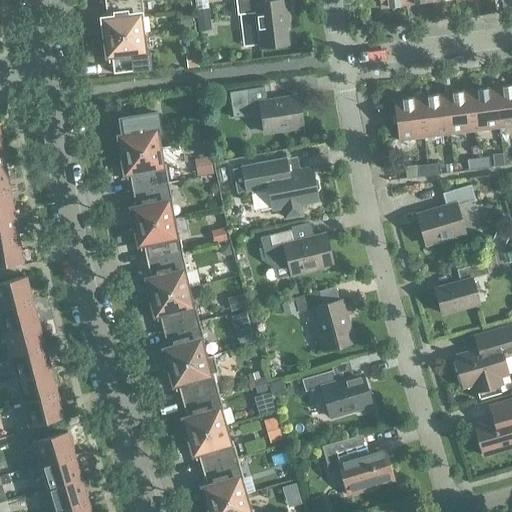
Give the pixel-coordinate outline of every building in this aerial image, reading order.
[(141,0),(118,0),(104,1),(106,19),(103,20),(105,38),(141,34),(139,18),(144,17),(141,0)] [(235,0),(237,15),(256,13),(260,48),(288,44),(285,19),(288,19),(285,0),(282,0),(265,2),(264,0),(235,0)] [(406,5),(405,0),(378,0),(380,8),(406,5)] [(197,11),(199,24),(210,23),(208,10),(197,11)] [(191,15),(180,17),(182,29),(193,28),(191,15)] [(141,34),(105,38),(107,56),(111,56),(113,74),(150,69),(148,49),(143,50),(141,34)] [(188,69),(198,67),(196,51),(188,52),(189,56),(186,56),(188,69)] [(499,128),(511,126),(511,85),(494,87),(499,128)] [(264,87),(239,91),(230,93),(233,118),(260,114),(263,133),(303,127),(298,97),(266,102),(264,87)] [(474,131),(499,128),(494,87),(469,91),(474,131)] [(449,134),(474,131),(469,91),(444,94),(449,134)] [(419,97),(424,137),(449,134),(444,94),(419,97)] [(398,141),(424,137),(419,97),(393,100),(398,141)] [(122,155),(157,149),(155,133),(160,132),(156,112),(119,118),(122,136),(119,137),(122,155)] [(157,149),(122,155),(125,173),(129,173),(132,190),(168,183),(165,164),(160,165),(157,149)] [(208,153),(192,156),(194,172),(211,169),(208,153)] [(503,154),(494,155),(495,166),(504,166),(503,154)] [(489,157),(477,158),(479,169),(490,168),(489,157)] [(479,169),(477,158),(466,160),(468,171),(479,169)] [(272,210),(283,208),(285,218),(301,214),(299,204),(317,201),(311,168),(287,173),(285,159),(232,170),(237,193),(268,187),(272,210)] [(439,163),(427,165),(429,176),(440,174),(439,163)] [(416,166),(418,177),(429,176),(427,165),(416,166)] [(0,167),(0,192),(9,191),(5,167),(0,167)] [(168,183),(132,190),(135,208),(131,208),(135,227),(170,219),(167,203),(172,202),(168,183)] [(442,193),(446,206),(416,214),(426,245),(464,234),(456,206),(475,200),(470,185),(442,193)] [(0,192),(0,216),(14,214),(9,191),(0,192)] [(0,216),(0,241),(18,238),(14,214),(0,216)] [(170,219),(135,227),(139,244),(142,244),(146,261),(182,253),(178,234),(174,235),(170,219)] [(496,228),(491,241),(504,246),(509,234),(496,228)] [(224,229),(212,232),(215,245),(228,242),(224,229)] [(325,234),(294,242),(291,230),(260,238),(264,258),(274,263),(287,260),(291,275),(332,265),(325,234)] [(18,238),(0,241),(0,266),(23,263),(18,238)] [(228,245),(219,247),(221,252),(224,254),(230,253),(228,245)] [(182,253),(146,261),(150,278),(146,279),(151,297),(186,289),(182,273),(187,272),(182,253)] [(137,255),(121,264),(127,276),(144,267),(137,255)] [(456,270),(459,282),(434,289),(441,314),(478,304),(471,278),(488,274),(485,262),(456,270)] [(0,282),(0,309),(32,301),(26,276),(0,282)] [(295,284),(289,285),(286,290),(287,295),(297,293),(295,284)] [(186,289),(151,297),(155,315),(158,314),(163,332),(199,322),(194,303),(189,304),(186,289)] [(294,298),(298,313),(312,309),(324,351),(353,343),(341,300),(322,305),(318,292),(294,298)] [(244,307),(241,296),(228,300),(231,311),(244,307)] [(32,301),(0,309),(0,320),(3,333),(38,324),(32,301)] [(293,301),(281,304),(284,316),(296,313),(293,301)] [(234,315),(238,327),(248,324),(245,312),(234,315)] [(199,322),(163,332),(167,349),(164,350),(169,367),(203,358),(199,342),(204,341),(199,322)] [(3,333),(9,356),(44,347),(38,324),(3,333)] [(503,385),(501,377),(507,375),(500,351),(511,347),(511,325),(480,335),(484,347),(454,356),(463,388),(471,385),(474,393),(476,393),(478,399),(502,392),(500,386),(503,385)] [(44,347),(9,356),(16,379),(50,370),(44,347)] [(213,355),(203,358),(169,367),(173,385),(177,384),(182,401),(217,391),(213,374),(218,373),(213,355)] [(16,379),(22,402),(57,393),(50,370),(16,379)] [(362,374),(335,382),(332,371),(301,380),(305,392),(321,387),(330,418),(371,406),(362,374)] [(249,380),(259,378),(257,372),(248,375),(249,380)] [(269,394),(265,377),(253,380),(257,397),(269,394)] [(281,380),(268,384),(271,393),(284,389),(281,380)] [(217,391),(182,401),(187,418),(183,419),(188,437),(223,426),(218,411),(223,410),(217,391)] [(63,418),(57,393),(22,402),(28,427),(63,418)] [(511,399),(488,406),(492,419),(473,424),(483,456),(511,447),(511,399)] [(270,444),(284,439),(276,416),(263,421),(270,444)] [(202,470),(238,459),(232,440),(227,442),(223,426),(188,437),(193,454),(197,453),(202,470)] [(39,465),(74,455),(67,431),(32,441),(39,465)] [(353,437),(321,446),(329,472),(340,469),(347,495),(364,490),(363,488),(393,479),(383,448),(358,455),(353,437)] [(39,465),(46,488),(81,478),(74,455),(39,465)] [(193,456),(179,456),(179,472),(193,471),(193,456)] [(208,505),(243,495),(238,480),(243,478),(238,459),(202,470),(207,487),(203,488),(208,505)] [(88,501),(81,478),(46,488),(53,511),(88,501)] [(243,495),(208,505),(210,511),(253,511),(252,509),(248,510),(243,495)] [(53,511),(90,511),(88,501),(53,511)]
